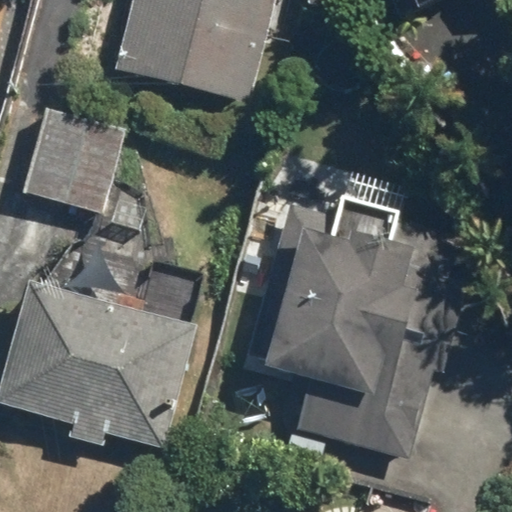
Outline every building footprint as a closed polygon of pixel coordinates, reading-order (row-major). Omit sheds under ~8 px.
[(286,0),(139,0),(122,70),(260,104),(286,0)] [(511,0),(426,0),(441,30),(488,0),(511,0)] [(137,136),(54,114),(31,196),(115,219),(137,136)] [(336,245),(303,236),(270,369),(307,378),(297,418),(426,450),(471,269),(408,254),(419,211),(348,194),(336,245)] [(216,327),(36,284),(32,301),(6,408),(186,451),(216,327)]
